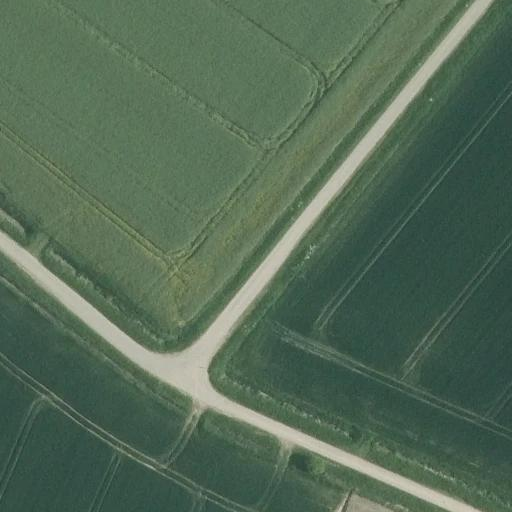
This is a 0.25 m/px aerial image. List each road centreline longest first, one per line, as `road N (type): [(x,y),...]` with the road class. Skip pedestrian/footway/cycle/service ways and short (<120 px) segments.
road 1 (unclassified): [(0,245),(177,388),(491,0)]
road 2 (track): [(177,388),(459,511)]
